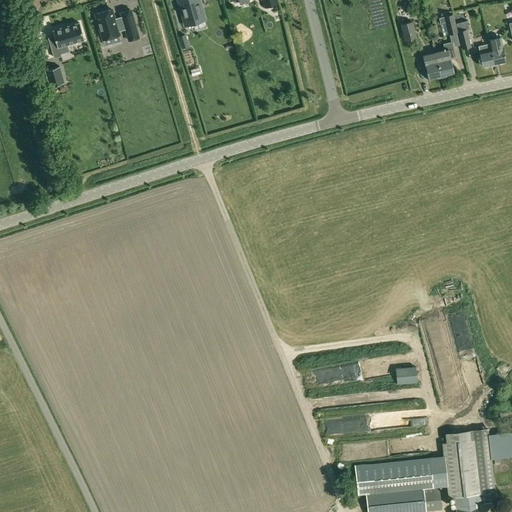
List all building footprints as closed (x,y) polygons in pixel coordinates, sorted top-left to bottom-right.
[(13,0),(0,0),(0,54),(26,48),(13,0)] [(199,0),(180,0),(178,1),(184,24),(205,19),(199,0)] [(112,9),(96,14),(103,39),(119,34),(118,32),(126,30),(129,40),(139,37),(130,10),(121,13),(122,16),(114,18),(112,9)] [(453,14),(439,18),(440,24),(446,22),(449,34),(457,32),(453,14)] [(413,21),(400,24),(405,42),(417,38),(413,21)] [(467,21),(456,23),(458,31),(466,29),(469,29),(467,21)] [(53,37),(47,38),(53,58),(59,56),(58,54),(67,51),(65,45),(84,39),(79,23),(51,31),(53,37)] [(466,29),(458,31),(462,49),(471,47),(466,29)] [(185,35),(179,36),(182,48),(188,46),(185,35)] [(497,37),(489,39),(490,43),(494,64),(506,62),(503,48),(500,37),(497,37)] [(444,50),(435,52),(441,77),(453,74),(450,59),(456,57),(452,41),(443,44),(444,50)] [(490,43),(478,46),(479,53),(480,53),(483,66),(494,64),(490,43)] [(435,52),(424,55),(430,80),(441,77),(435,52)] [(29,60),(23,62),(27,77),(34,75),(29,60)] [(465,73),(463,64),(455,66),(456,75),(465,73)] [(59,66),(45,70),(50,87),(64,83),(59,66)] [(469,359),(467,351),(463,351),(465,365),(480,362),(479,357),(469,359)] [(418,370),(399,373),(401,383),(420,380),(418,370)] [(454,497),(455,511),(493,511),(492,502),(481,503),(480,501),(491,500),(490,492),(495,492),(488,428),(447,432),(447,437),(441,437),(448,498),(454,497)] [(354,465),(358,494),(366,494),(368,511),(425,511),(426,511),(442,509),(440,491),(434,485),(431,457),(354,465)]
